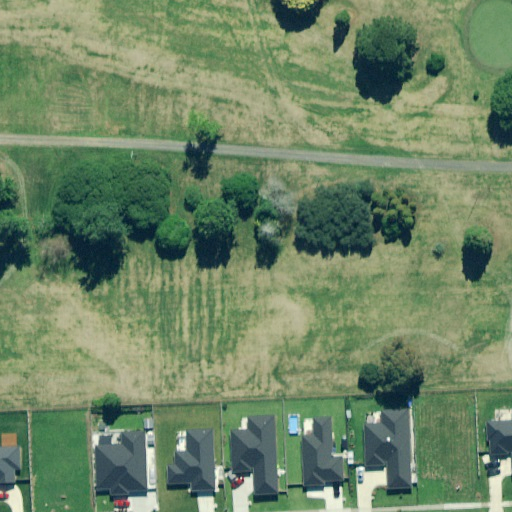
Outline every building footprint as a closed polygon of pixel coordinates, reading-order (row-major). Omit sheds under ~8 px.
[(390,488),(410,487),(408,411),(382,412),(382,423),(366,424),(367,466),(389,465),(390,488)] [(277,495),(274,415),(250,416),(250,430),(232,431),(233,472),(256,472),(256,496),(277,495)] [(303,436),(304,486),(324,485),(324,480),(342,480),(342,456),(332,457),(330,417),(316,417),(316,436),(303,436)] [(511,421),(488,422),(489,455),(511,454),(511,421)] [(192,489),(214,489),(212,430),(187,431),(187,452),(175,452),(175,465),(169,465),(169,484),(192,483),(192,489)] [(124,444),(96,444),(97,491),(111,490),(111,494),(128,493),(128,490),(146,489),(144,431),(124,432),(124,444)] [(0,483),(14,483),(13,469),(18,469),(18,445),(0,446),(0,483)]
